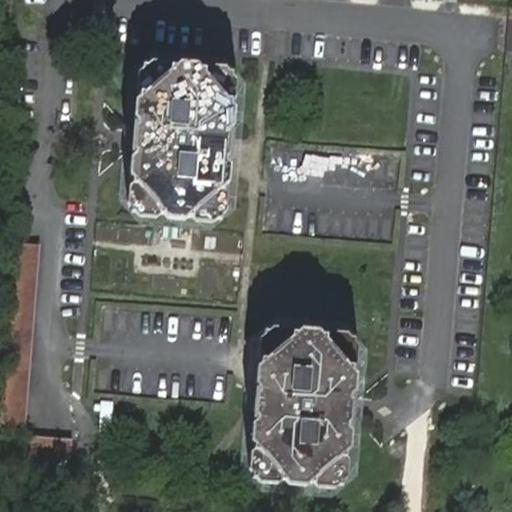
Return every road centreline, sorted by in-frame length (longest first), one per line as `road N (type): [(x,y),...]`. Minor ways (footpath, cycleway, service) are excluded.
road 1 (residential): [(66,0),(52,123),(35,175),(53,235),(39,412)]
road 2 (residential): [(74,0),(470,32)]
road 3 (residential): [(470,32),(436,383)]
